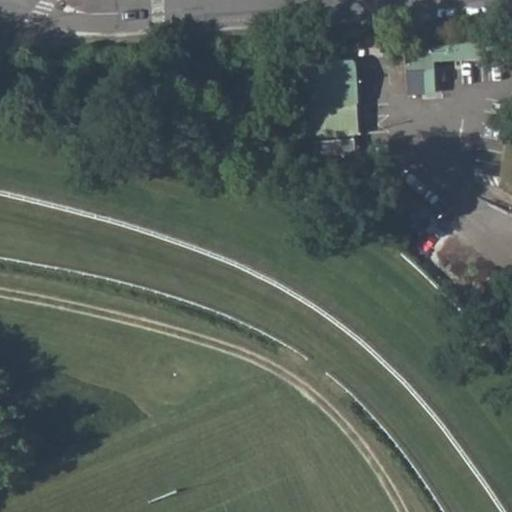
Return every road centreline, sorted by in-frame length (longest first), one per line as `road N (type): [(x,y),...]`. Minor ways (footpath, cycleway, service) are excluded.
road 1 (track): [(0,290),(131,317),(245,353),(307,386),(352,430),(404,511)]
road 2 (residential): [(70,0),(105,19),(433,0)]
